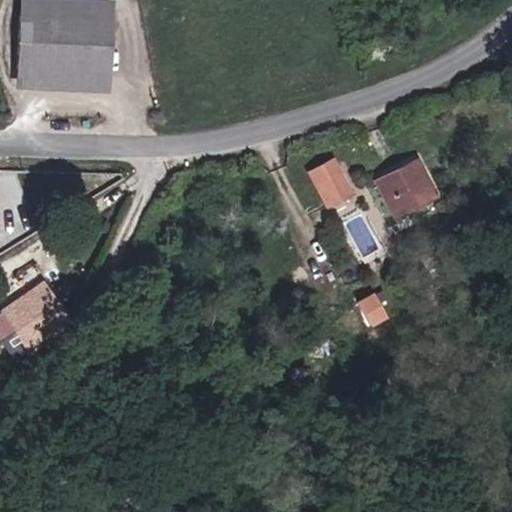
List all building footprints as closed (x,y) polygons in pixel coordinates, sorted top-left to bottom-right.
[(23,0),(16,94),(112,98),(118,2),(56,0),(23,0)] [(404,214),(450,189),(430,152),(383,177),(404,214)] [(336,208),(366,189),(346,153),(316,171),(336,208)] [(60,319),(66,315),(52,291),(46,293),(60,319)] [(387,349),(415,333),(392,291),(364,307),(387,349)] [(33,335),(57,320),(60,319),(46,293),(12,311),(27,340),(33,335)] [(365,361),(387,349),(364,307),(341,320),(365,361)] [(33,335),(47,361),(68,340),(57,320),(33,335)] [(16,376),(28,369),(12,339),(0,345),(0,405),(2,409),(26,391),(16,376)]
